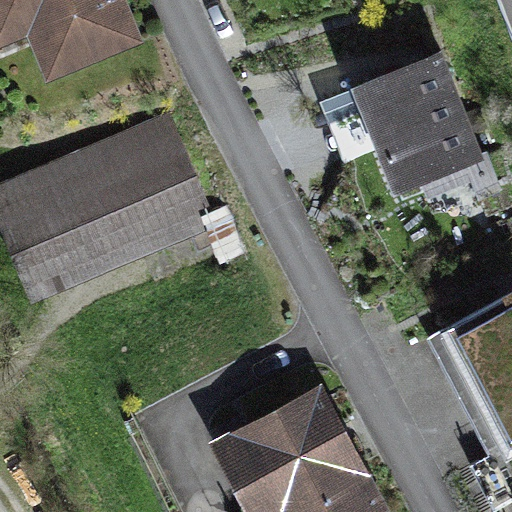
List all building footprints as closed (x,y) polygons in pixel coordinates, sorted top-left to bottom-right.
[(116,0),(0,0),(0,44),(3,52),(36,39),(52,81),(135,50),(116,0)] [(443,65),(357,101),(405,215),(490,180),(443,65)] [(156,130),(0,194),(0,209),(38,300),(199,232),(156,130)] [(511,301),(439,340),(505,464),(511,460),(511,301)] [(378,511),(335,406),(225,452),(249,511),(378,511)]
